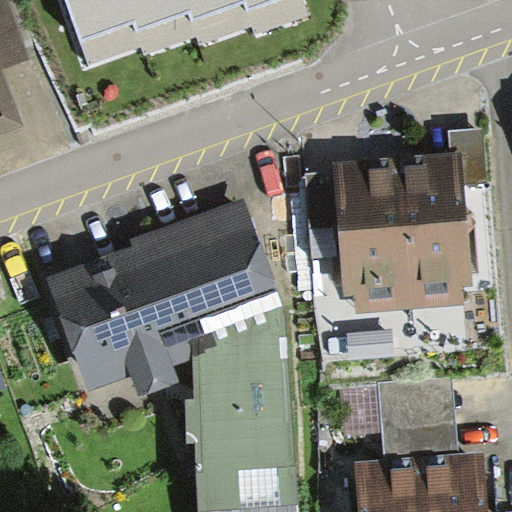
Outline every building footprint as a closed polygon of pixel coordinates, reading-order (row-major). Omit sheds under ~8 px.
[(201,44),(255,25),(258,33),(310,15),(304,0),(66,0),(89,63),(142,45),(145,53),(198,34),(201,44)] [(0,115),(1,116),(0,112),(0,59),(16,54),(0,10),(0,115)] [(459,279),(450,162),(342,171),(352,287),(459,279)] [(235,213),(52,285),(90,383),(135,367),(141,387),(195,356),(202,511),(291,511),(280,310),(235,213)] [(476,511),(472,462),(362,470),(364,511),(476,511)]
